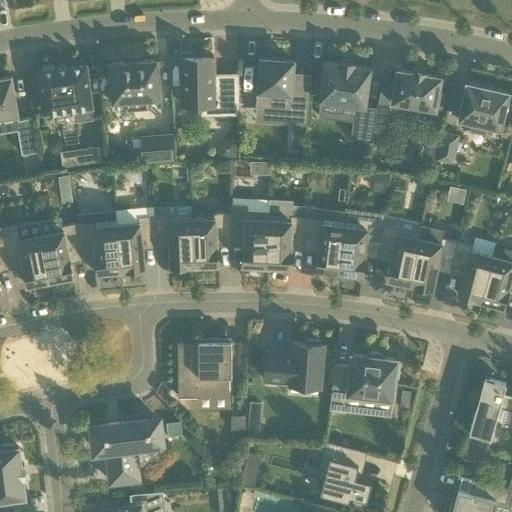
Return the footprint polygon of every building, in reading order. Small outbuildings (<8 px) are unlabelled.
[(214,58),(181,59),(182,106),(203,106),(203,115),(239,115),(239,74),(237,74),(237,80),(217,81),(217,78),(215,75),(214,58)] [(259,74),(257,107),(290,109),(289,124),(307,126),(309,94),(291,92),(294,61),(261,59),(260,75),(259,74)] [(127,62),(110,64),(113,101),(127,100),(128,110),(148,109),(147,99),(160,98),(157,60),(140,61),(140,62),(128,63),(127,62)] [(321,101),(319,119),(352,123),(350,141),(372,144),(374,131),(376,115),(365,113),(366,107),(371,68),(355,66),(355,64),(352,63),(345,62),(341,62),(341,64),(325,62),(320,101),(321,101)] [(252,63),(242,63),(243,88),(253,87),(252,63)] [(87,66),(38,72),(44,115),(74,111),(75,121),(93,118),(92,108),(93,108),(87,66)] [(398,70),(393,102),(436,109),(441,78),(425,75),(426,73),(414,71),(414,73),(398,70)] [(0,117),(16,115),(17,115),(19,115),(18,113),(12,79),(12,77),(10,77),(0,79),(0,117)] [(467,82),(458,120),(472,123),(470,131),(486,134),(488,126),(501,129),(510,92),(467,82)] [(376,115),(374,131),(389,133),(393,106),(378,103),(376,115)] [(35,118),(17,121),(22,155),(40,152),(35,118)] [(443,132),(438,160),(454,163),(460,135),(443,132)] [(173,135),(141,137),(143,161),(174,159),(173,135)] [(237,139),(218,140),(219,159),(237,158),(237,139)] [(101,146),(61,151),(63,168),(103,162),(101,146)] [(251,163),(251,177),(271,177),(271,163),(251,163)] [(375,172),(374,192),(389,193),(391,173),(375,172)] [(68,175),(57,177),(58,189),(70,187),(68,175)] [(231,213),(231,239),(245,239),(243,265),(267,266),(269,220),(270,212),(248,211),(248,205),(231,204),(231,213)] [(215,218),(193,219),(195,266),(218,265),(217,239),(231,239),(231,213),(215,213),(215,218)] [(171,215),(155,216),(156,241),(170,241),(171,267),(195,266),(193,219),(171,220),(171,215)] [(139,222),(117,224),(122,271),(145,268),(143,243),(156,241),(155,216),(139,217),(139,222)] [(269,220),(267,266),(290,268),(291,242),(305,243),(307,217),(292,216),(291,221),(269,220)] [(307,217),(305,243),(319,244),(316,270),(339,272),(344,226),(323,223),(323,219),(307,217)] [(344,226),(339,272),(362,275),(365,250),(379,251),(383,225),(384,221),(358,218),(357,227),(344,226)] [(95,221),(79,223),(82,249),(96,247),(99,273),(122,271),(117,224),(96,226),(95,221)] [(64,231),(42,235),(51,281),(74,276),(69,251),(82,249),(79,223),(63,226),(64,231)] [(18,225),(2,228),(4,237),(9,263),(23,260),(28,285),(51,281),(42,235),(20,239),(19,234),(18,225)] [(383,225),(379,251),(393,254),(387,279),(410,284),(420,238),(398,234),(399,229),(383,225)] [(0,291),(2,291),(0,282),(0,265),(9,263),(4,237),(0,238),(0,291)] [(420,238),(410,284),(433,289),(438,264),(452,266),(458,241),(442,238),(441,243),(420,238)] [(458,241),(452,266),(465,270),(459,295),(481,301),(493,256),(472,250),(473,245),(458,241)] [(511,260),(493,256),(481,301),(504,307),(510,282),(511,282),(511,260)] [(268,351),(266,381),(290,383),(290,384),(321,387),(324,345),(320,345),(320,341),(308,340),(308,343),(294,342),(293,355),(285,354),(285,353),(268,351)] [(232,341),(178,342),(179,398),(200,397),(233,397),(232,341)] [(335,364),(330,409),(347,411),(349,395),(393,400),(396,378),(399,378),(401,364),(398,363),(398,359),(383,358),(383,354),(368,352),(367,356),(352,354),(351,366),(335,364)] [(484,383),(470,433),(491,439),(499,408),(511,411),(511,414),(510,423),(511,423),(511,398),(503,395),(506,384),(491,380),(485,378),(484,383)] [(400,403),(400,408),(410,409),(411,402),(412,390),(403,389),(401,389),(400,403)] [(232,416),(232,430),(246,430),(246,416),(232,416)] [(248,417),(247,434),(260,435),(261,418),(248,417)] [(94,432),(91,433),(93,446),(96,446),(96,451),(106,450),(110,482),(119,481),(119,484),(132,482),(131,479),(140,478),(136,446),(162,443),(161,438),(164,437),(163,424),(160,425),(159,419),(124,423),(124,422),(120,423),(120,420),(109,422),(110,424),(106,424),(106,425),(93,427),(94,432)] [(327,441),(318,474),(325,476),(321,494),(350,501),(351,496),(366,500),(370,482),(359,479),(361,472),(362,472),(368,452),(327,441)] [(0,511),(15,511),(15,506),(12,506),(11,499),(26,497),(23,479),(26,479),(26,476),(23,476),(22,468),(25,468),(25,465),(22,466),(19,448),(14,448),(14,444),(3,446),(4,450),(0,450),(0,511)] [(249,452),(242,481),(255,484),(262,456),(249,452)] [(463,461),(460,471),(476,476),(478,469),(475,464),(463,461)] [(452,505),(449,511),(495,511),(498,502),(507,505),(511,489),(474,479),(470,493),(458,490),(454,506),(452,505)] [(233,489),(220,490),(221,506),(234,504),(233,489)] [(103,511),(158,511),(159,510),(164,510),(162,491),(132,494),(133,506),(104,510),(103,511)]
